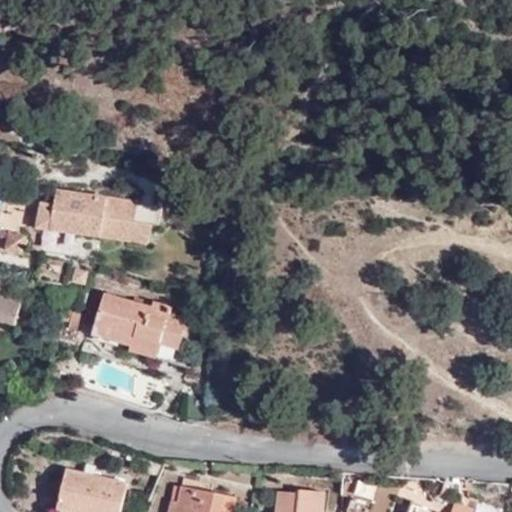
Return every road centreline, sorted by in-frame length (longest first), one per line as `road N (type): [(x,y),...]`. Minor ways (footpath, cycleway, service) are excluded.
road 1 (residential): [(511,475),(186,448),(54,415),(14,422),(0,441)]
road 2 (track): [(511,411),(459,382),(365,309),(363,275),(383,253),(452,232),(494,240)]
